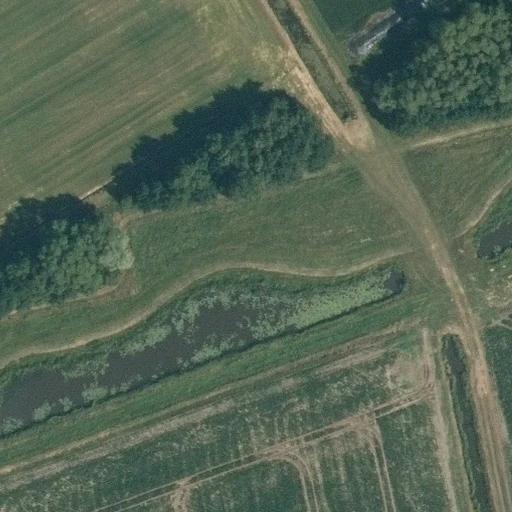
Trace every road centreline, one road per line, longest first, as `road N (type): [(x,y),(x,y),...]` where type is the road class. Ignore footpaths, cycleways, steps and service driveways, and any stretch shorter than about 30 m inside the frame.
road 1 (track): [(509,511),(472,326),(450,268),(394,176)]
road 2 (track): [(394,176),(374,113),(301,0)]
